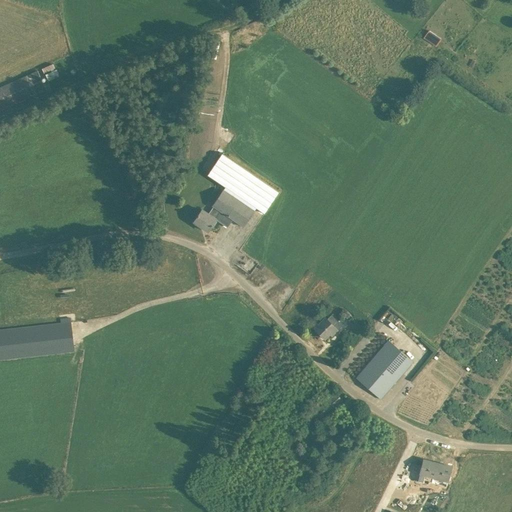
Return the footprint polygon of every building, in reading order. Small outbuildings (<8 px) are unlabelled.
[(54,63),(43,67),(48,80),(59,75),(54,63)] [(37,70),(0,87),(0,110),(46,90),(37,70)] [(222,152),(208,174),(225,186),(224,189),(254,209),(255,207),(264,213),(279,190),(222,152)] [(194,221),(208,231),(216,219),(227,227),(232,219),(243,226),(254,209),(224,189),(223,188),(211,205),(213,207),(208,214),(202,209),(194,221)] [(353,316),(347,311),(344,315),(349,320),(353,316)] [(343,324),(341,322),(333,314),(327,320),(325,318),(314,328),(325,338),(330,333),(332,335),(343,324)] [(0,328),(0,358),(75,351),(71,321),(0,328)] [(356,378),(369,389),(380,399),(414,361),(390,340),(356,378)] [(334,390),(308,414),(319,426),(344,402),(334,390)] [(305,450),(301,457),(314,464),(318,457),(305,450)] [(452,467),(423,459),(420,474),(419,479),(432,482),(433,478),(448,481),(452,467)]
